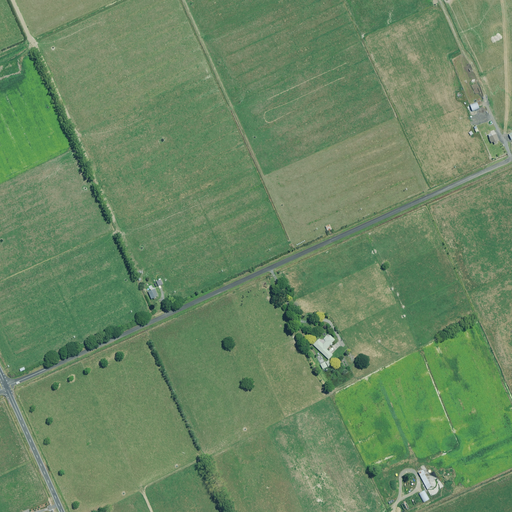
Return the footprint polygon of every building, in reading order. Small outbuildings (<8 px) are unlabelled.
[(472,111),(480,108),(479,105),(482,104),(481,102),(470,105),(472,111)] [(492,136),(491,133),(488,135),(491,143),(493,142),(494,144),(498,143),(497,141),(499,140),(497,134),(492,136)] [(158,296),(155,289),(149,292),(151,299),(158,296)] [(330,345),(331,346),(333,344),(332,343),(335,340),(328,334),(322,341),(320,338),(313,345),(329,359),(333,355),(326,349),(330,345)] [(431,487),(423,470),(418,472),(427,489),(431,487)] [(430,499),(426,493),(421,496),(425,502),(430,499)]
